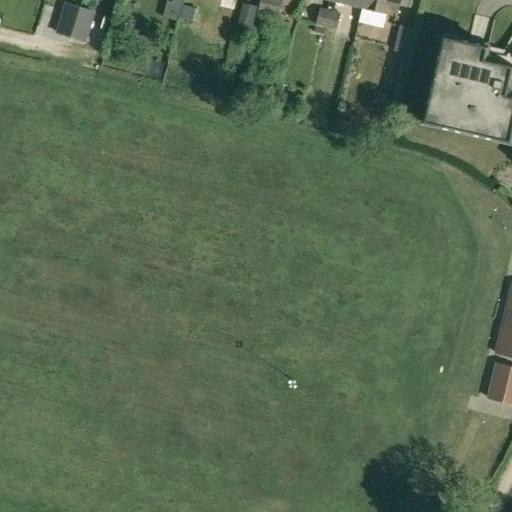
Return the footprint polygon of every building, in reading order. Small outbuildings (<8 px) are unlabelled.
[(1,0),(0,5),(0,11),(7,14),(12,0),(1,0)] [(262,0),(260,11),(270,13),(273,0),(262,0)] [(273,0),(270,13),(281,16),(284,0),(273,0)] [(364,0),(363,7),(391,14),(392,10),(399,12),(401,0),(364,0)] [(82,6),(66,1),(57,32),(73,37),(79,16),(82,6)] [(257,5),(243,1),(238,23),(252,26),(257,5)] [(180,16),(193,19),(196,7),(183,4),(180,16)] [(79,16),(73,37),(85,40),(87,41),(95,10),(82,6),(79,16)] [(316,32),(325,34),(327,27),(328,27),(332,10),(322,8),(316,32)] [(342,13),(332,10),(328,27),(337,29),(339,30),(342,13)] [(409,54),(415,27),(401,24),(395,51),(409,54)] [(325,34),(323,43),(333,46),(337,29),(328,27),(327,27),(325,34)] [(470,41),(446,35),(426,121),(511,140),(511,94),(509,94),(511,79),(511,64),(487,58),(490,43),(471,38),(470,41)] [(511,289),(497,352),(511,355),(511,289)] [(511,403),(511,366),(493,361),(484,397),(511,403)]
